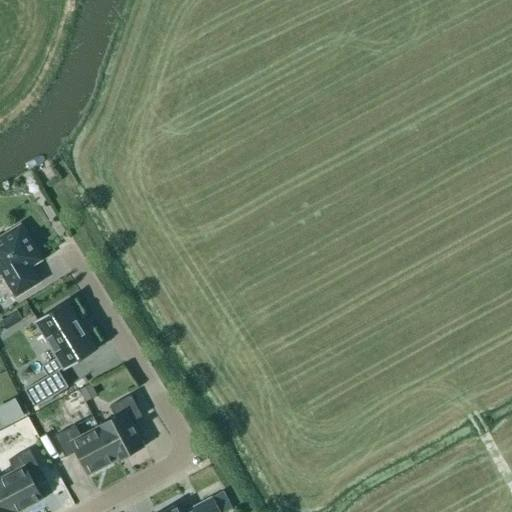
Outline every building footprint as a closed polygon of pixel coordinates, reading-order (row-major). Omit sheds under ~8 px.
[(0,270),(15,296),(39,282),(28,265),(40,259),(19,226),(0,237),(0,270)] [(68,387),(58,371),(63,368),(64,369),(96,351),(66,302),(35,321),(57,357),(41,367),(47,376),(24,390),(35,407),(68,387)] [(91,384),(79,390),(86,402),(97,396),(91,384)] [(115,417),(98,426),(116,461),(143,446),(131,422),(142,416),(131,395),(109,406),(115,417)] [(17,403),(0,411),(0,421),(3,427),(24,416),(17,403)] [(115,461),(116,461),(98,426),(80,436),(74,425),(53,436),(65,457),(76,452),(88,475),(115,461)] [(15,470),(0,477),(0,487),(12,511),(17,511),(43,498),(31,475),(42,469),(31,448),(9,459),(15,470)] [(0,511),(12,511),(0,487),(0,511)] [(219,511),(211,497),(190,509),(192,511),(219,511)] [(159,511),(181,511),(177,503),(159,511)]
